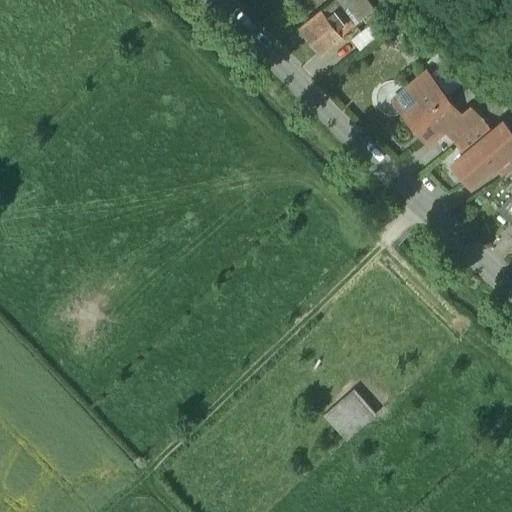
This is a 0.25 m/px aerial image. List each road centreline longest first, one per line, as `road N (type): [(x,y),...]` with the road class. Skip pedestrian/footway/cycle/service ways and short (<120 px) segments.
road 1 (track): [(184,511),(146,473),(421,209)]
road 2 (residential): [(511,291),(421,209),(225,0)]
